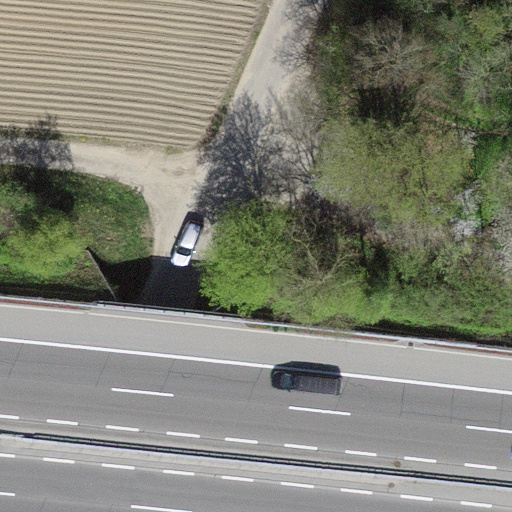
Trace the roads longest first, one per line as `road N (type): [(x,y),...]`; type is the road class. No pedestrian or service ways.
road 1 (tertiary): [(301,0),(74,511)]
road 2 (motorway): [(511,432),(0,378)]
road 3 (motorway): [(0,493),(185,511)]
